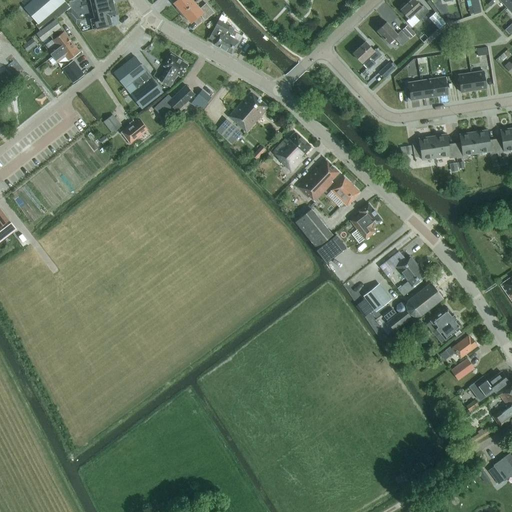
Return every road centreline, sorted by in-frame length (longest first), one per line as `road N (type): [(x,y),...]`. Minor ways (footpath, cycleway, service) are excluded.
road 1 (tertiary): [(511,354),(438,244),(276,92)]
road 2 (residential): [(321,49),(390,117),(511,100)]
road 3 (residential): [(0,151),(151,20)]
road 4 (tertiary): [(276,92),(151,20)]
